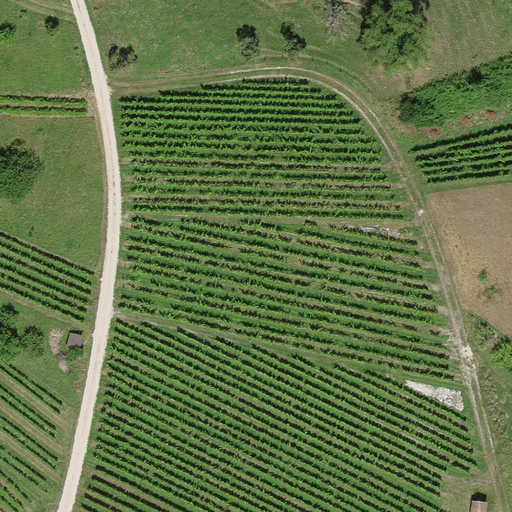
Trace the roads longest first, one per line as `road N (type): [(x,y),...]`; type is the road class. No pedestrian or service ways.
road 1 (track): [(500,511),(447,288),(398,168),(363,108),(333,85),(291,71),(99,91)]
road 2 (track): [(59,511),(108,236),(99,91),(72,0)]
